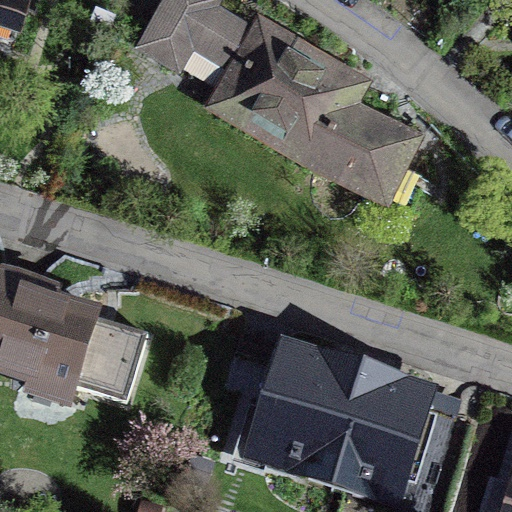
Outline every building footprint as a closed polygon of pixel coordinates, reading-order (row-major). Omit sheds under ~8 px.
[(0,0),(0,10),(19,18),(25,0),(0,0)] [(219,4),(211,0),(169,0),(141,51),(180,72),(192,50),(241,76),(223,109),(310,158),(307,164),(383,206),(416,145),(345,106),(353,90),(262,40),(214,14),(219,4)] [(40,289),(4,277),(0,289),(0,367),(71,390),(94,316),(37,298),(40,289)] [(251,452),(336,479),(352,428),(345,426),(359,381),(281,357),(251,452)] [(428,403),(359,381),(345,426),(352,428),(336,479),(397,498),(428,403)]
